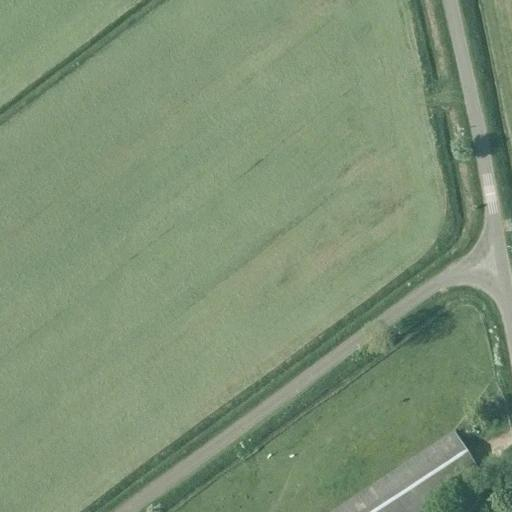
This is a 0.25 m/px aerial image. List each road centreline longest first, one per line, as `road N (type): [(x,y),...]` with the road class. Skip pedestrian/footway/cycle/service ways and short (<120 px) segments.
road 1 (unclassified): [(125,511),(429,289),(500,267)]
road 2 (tertiary): [(500,267),(448,0)]
